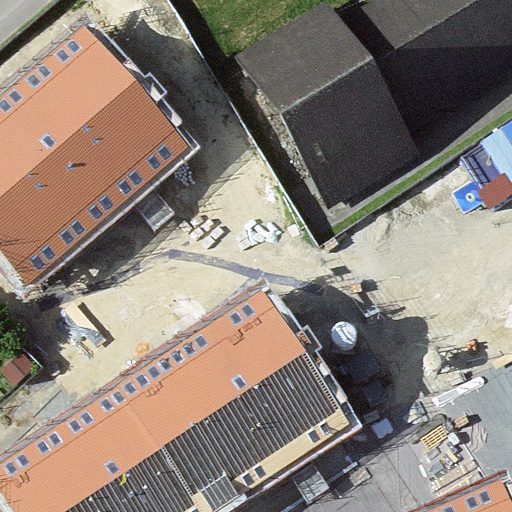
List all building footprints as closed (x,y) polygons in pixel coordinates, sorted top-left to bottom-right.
[(511,0),(345,0),(232,71),(325,218),(415,162),(402,142),(511,72),(511,0)] [(85,27),(0,101),(0,253),(30,287),(191,147),(85,27)] [(511,165),(511,125),(494,138),(511,165)] [(261,291),(0,463),(0,492),(13,511),(217,511),(350,425),(261,291)] [(511,511),(511,503),(502,480),(427,511),(511,511)]
